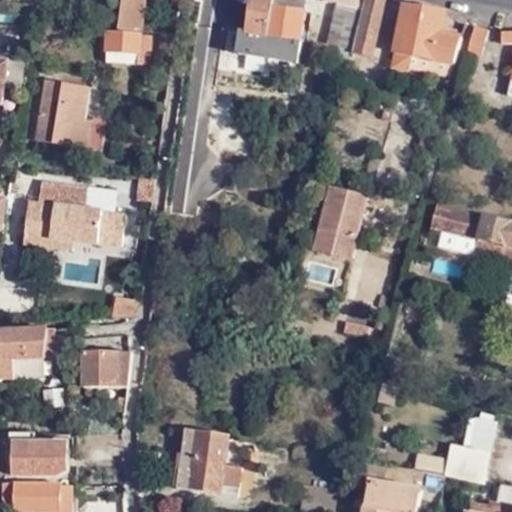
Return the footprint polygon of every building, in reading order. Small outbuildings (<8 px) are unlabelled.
[(125,0),(122,29),(140,31),(135,30),(135,27),(137,0),(125,0)] [(137,0),(135,27),(135,30),(140,31),(142,31),(145,0),(137,0)] [(303,9),(304,0),(249,0),(245,31),(238,30),(234,51),(297,60),(305,10),(303,9)] [(362,9),(364,0),(323,0),(323,2),(335,4),(362,9)] [(364,0),(362,9),(352,54),(355,54),(355,53),(357,43),(362,23),(366,0),(364,0)] [(366,0),(362,23),(357,43),(355,53),(355,54),(371,58),(384,0),(366,0)] [(451,78),(464,34),(441,29),(444,15),(421,10),(405,3),(392,66),(451,78)] [(362,9),(335,4),(325,43),(340,47),(320,109),(304,109),(304,123),(318,128),(319,124),(333,122),(352,54),(362,9)] [(472,52),(480,29),(476,27),(468,51),(472,52)] [(481,55),(488,32),(486,32),(480,29),(472,52),(481,55)] [(108,32),(105,61),(150,66),(153,37),(108,32)] [(511,32),(502,33),(502,43),(511,42),(511,82),(510,95),(511,95),(511,32)] [(160,35),(158,55),(172,56),(174,37),(165,36),(160,35)] [(0,104),(3,104),(6,86),(26,89),(30,60),(9,56),(8,61),(0,59),(0,104)] [(88,119),(94,88),(52,78),(40,137),(89,149),(94,121),(88,119)] [(428,153),(436,128),(423,124),(415,149),(428,153)] [(24,243),(74,250),(75,241),(121,247),(125,214),(110,212),(113,190),(42,181),(40,202),(29,200),(24,243)] [(328,186),(313,249),(350,258),(366,195),(328,186)] [(0,228),(6,230),(11,198),(0,196),(0,228)] [(511,221),(445,205),(437,203),(436,203),(430,228),(478,240),(475,251),(511,260),(511,221)] [(156,280),(151,315),(163,318),(169,282),(156,280)] [(137,314),(139,301),(119,296),(114,316),(131,316),(137,314)] [(378,335),(381,323),(359,317),(356,329),(378,335)] [(0,375),(47,376),(49,327),(0,326),(0,375)] [(86,385),(129,384),(134,350),(86,351),(86,385)] [(45,404),(64,405),(64,388),(45,387),(45,404)] [(187,427),(181,463),(191,465),(191,470),(222,476),(224,466),(231,435),(187,427)] [(30,439),(30,429),(4,428),(4,444),(10,444),(9,471),(57,471),(67,468),(68,435),(39,434),(39,439),(30,439)] [(486,482),(495,450),(455,439),(450,454),(448,469),(486,482)] [(417,464),(448,469),(450,454),(419,448),(417,464)] [(191,465),(181,463),(175,486),(217,495),(219,485),(237,488),(242,470),(224,466),(222,476),(191,470),(191,465)] [(400,511),(402,508),(418,511),(427,511),(432,488),(380,476),(372,511),(400,511)] [(73,511),(74,480),(5,479),(4,508),(60,510),(60,511),(73,511)] [(306,488),(302,511),(339,511),(342,494),(306,488)] [(511,511),(511,506),(499,503),(498,505),(478,501),(475,511),(511,511)]
